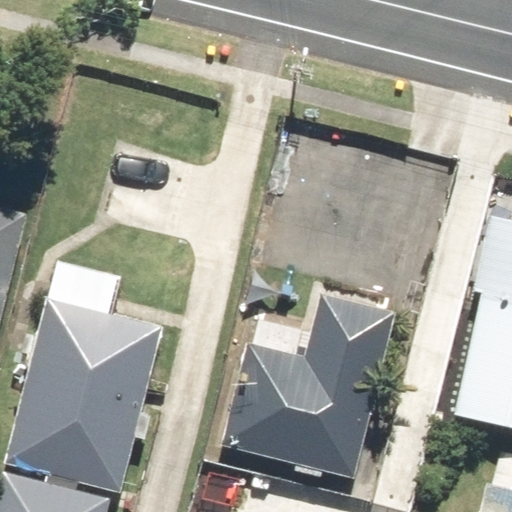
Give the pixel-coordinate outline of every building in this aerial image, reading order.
[(0,361),(40,197),(0,187),(0,361)] [(487,285),(458,410),(511,422),(511,205),(491,201),(473,282),(487,285)] [(135,492),(177,309),(50,280),(0,496),(0,511),(113,511),(119,488),(135,492)] [(358,476),(399,309),(326,291),(317,328),(261,315),(229,444),(358,476)] [(511,511),(511,461),(498,458),(483,511),(511,511)]
